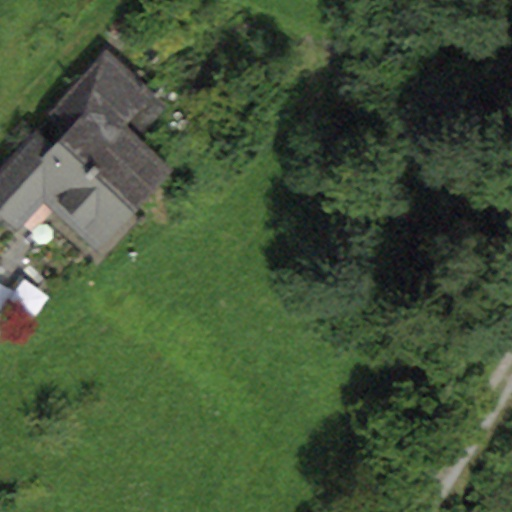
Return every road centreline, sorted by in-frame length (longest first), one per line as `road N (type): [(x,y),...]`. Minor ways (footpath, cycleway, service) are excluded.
road 1 (track): [(0,144),(86,34),(129,0)]
road 2 (track): [(511,355),(413,511)]
